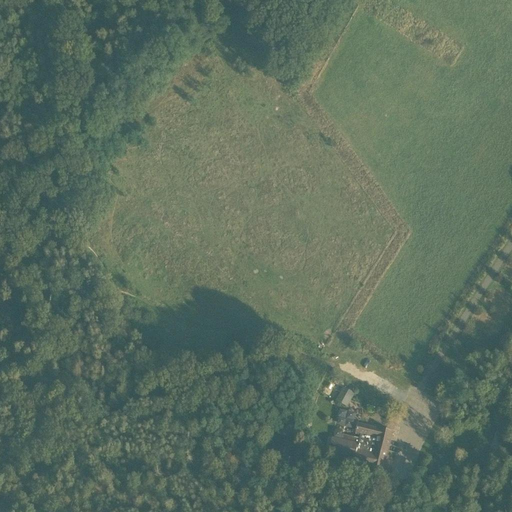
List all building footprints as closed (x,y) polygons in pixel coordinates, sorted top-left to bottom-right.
[(347,409),(354,395),(343,388),(335,402),(347,409)] [(325,399),(317,407),(323,413),(331,405),(325,399)] [(388,452),(392,433),(358,424),(355,435),(361,436),(360,440),(343,437),(342,440),(333,438),(329,456),(354,462),(353,466),(383,473),(389,474),(394,453),(388,452)] [(288,468),(292,448),(290,444),(285,443),(281,446),(276,466),(288,468)] [(250,477),(252,467),(242,465),(240,475),(250,477)] [(454,484),(456,478),(444,474),(442,479),(454,484)]
